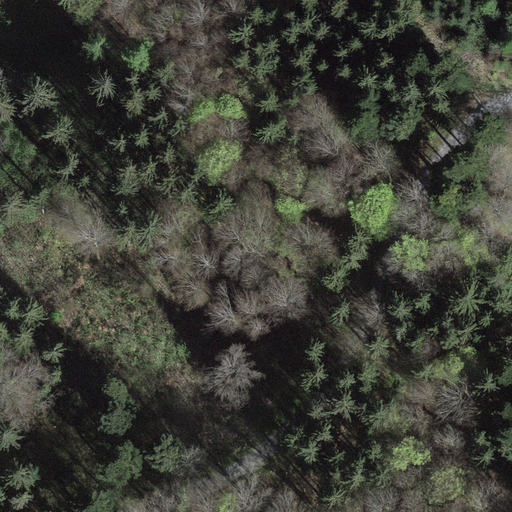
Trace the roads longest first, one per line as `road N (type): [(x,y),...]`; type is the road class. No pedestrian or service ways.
road 1 (track): [(138,511),(249,466),(291,434),(337,379),(382,262)]
road 2 (track): [(511,92),(476,105),(446,140),(382,262)]
